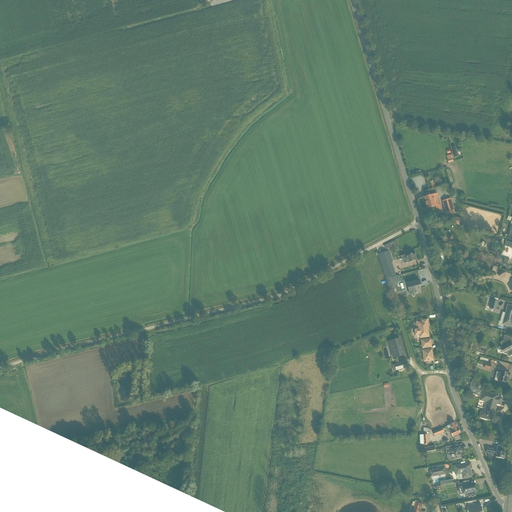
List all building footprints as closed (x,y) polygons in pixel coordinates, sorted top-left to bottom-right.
[(436,211),(442,209),(437,194),(424,198),(427,209),(435,207),(436,211)] [(451,199),(442,201),(446,216),(455,213),(451,199)] [(384,246),(386,250),(389,248),(389,250),(396,247),(394,241),(384,246)] [(394,276),(397,275),(389,251),(377,255),(386,279),(394,276)] [(405,264),(417,261),(415,254),(410,255),(410,254),(400,257),(401,260),(404,260),(405,264)] [(420,285),(419,281),(407,284),(409,295),(420,293),(419,286),(420,285)] [(491,300),(489,309),(496,310),(498,301),(491,300)] [(502,324),(502,325),(511,328),(511,327),(511,306),(507,305),(505,313),(503,313),(500,323),(502,324)] [(419,338),(429,337),(428,330),(427,329),(426,327),(427,327),(428,327),(428,326),(427,320),(421,321),(421,322),(418,322),(415,322),(416,327),(418,327),(418,329),(414,329),(415,336),(419,335),(419,338)] [(511,354),(511,344),(511,340),(511,338),(504,336),(503,342),(502,342),(501,342),(501,343),(500,343),(500,344),(501,345),(502,345),(500,353),(507,355),(507,356),(507,357),(508,357),(509,357),(510,357),(510,356),(511,354)] [(392,359),(404,356),(400,339),(388,342),(392,359)] [(477,345),(475,354),(479,355),(479,353),(483,354),(484,352),(480,351),(481,346),(477,345)] [(423,362),(433,361),(431,350),(422,351),(423,362)] [(394,365),(396,371),(407,368),(405,362),(394,365)] [(494,380),(506,383),(508,377),(509,378),(510,374),(500,372),(499,373),(496,373),(494,380)] [(503,398),(499,397),(499,395),(482,391),(484,385),(473,379),(470,386),(468,391),(480,397),(479,401),(486,403),(484,412),(480,411),(479,418),(489,421),(490,417),(493,418),(497,405),(501,406),(503,398)] [(452,437),(460,434),(458,429),(457,429),(455,423),(446,427),(449,433),(450,432),(452,437)] [(433,432),(434,436),(444,433),(442,428),(433,432)] [(420,435),(420,445),(428,445),(427,435),(420,435)] [(452,461),(461,460),(460,453),(462,453),(461,449),(458,449),(457,445),(445,448),(448,462),(452,461)] [(488,456),(504,459),(505,453),(497,452),(497,451),(487,449),(486,453),(488,453),(488,456)] [(471,469),(470,463),(453,467),(455,476),(461,475),(462,479),(472,477),(470,471),(469,470),(471,469)] [(429,470),(430,477),(446,475),(444,467),(429,470)] [(475,492),(477,492),(475,485),(470,486),(469,481),(463,482),(463,483),(457,484),(459,495),(463,494),(463,495),(467,494),(468,498),(476,497),(475,492)] [(414,507),(412,511),(419,511),(422,504),(421,504),(422,502),(419,501),(419,502),(415,501),(415,503),(413,502),(412,506),(414,507)] [(482,511),(482,508),(480,509),(480,505),(476,505),(476,501),(464,503),(465,508),(466,507),(467,511),(482,511)]
